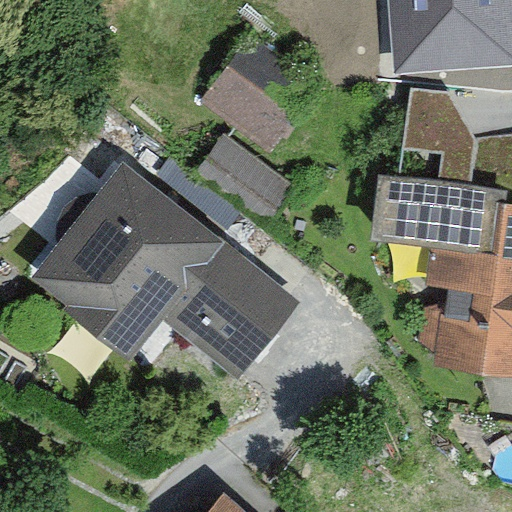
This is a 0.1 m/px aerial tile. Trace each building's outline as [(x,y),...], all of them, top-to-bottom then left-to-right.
[(461,74),(464,35),(387,30),(385,69),(461,74)] [(331,89),(259,39),(220,96),(292,146),(331,89)] [(309,185),(239,137),(215,170),(285,218),(309,185)] [(155,362),(189,321),(256,376),(315,305),(141,159),(46,272),(155,362)] [(511,177),(399,173),(397,239),(457,241),(453,367),(511,369),(511,177)] [(264,511),(242,493),(225,511),(264,511)]
